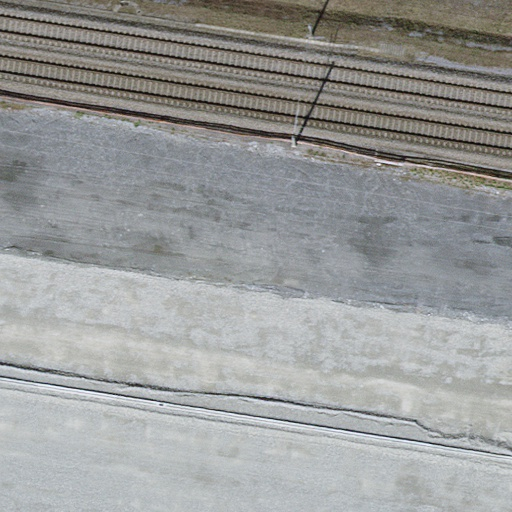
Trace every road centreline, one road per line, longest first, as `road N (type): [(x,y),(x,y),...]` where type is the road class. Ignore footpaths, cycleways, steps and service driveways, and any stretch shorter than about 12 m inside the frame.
road 1 (motorway): [(511,373),(0,295)]
road 2 (motorway): [(0,451),(384,511)]
